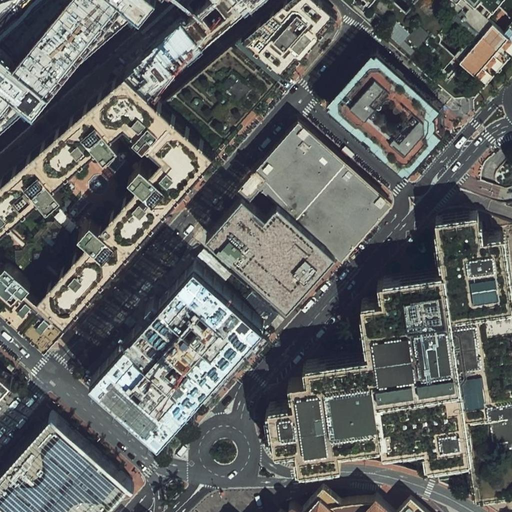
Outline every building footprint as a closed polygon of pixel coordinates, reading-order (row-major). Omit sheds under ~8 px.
[(63,0),(19,56),(0,39),(0,112),(20,88),(37,102),(121,0),(133,0),(144,9),(150,0),(63,0)] [(160,41),(136,61),(156,84),(253,0),(189,0),(181,7),(185,11),(156,36),(160,41)] [(281,0),(239,39),(280,78),(345,6),(337,0),(281,0)] [(391,28),(402,37),(411,25),(401,16),(391,28)] [(431,27),(420,17),(408,31),(419,40),(431,27)] [(239,39),(174,99),(225,143),(280,78),(239,39)] [(441,109),(372,49),(322,106),(404,177),(442,134),(441,109)] [(0,250),(70,317),(225,143),(174,99),(156,84),(136,61),(0,178),(0,250)] [(338,250),(345,256),(394,199),(299,117),(237,184),(244,190),(251,196),(262,183),(279,198),(338,250)] [(251,196),(244,190),(207,233),(289,305),(308,284),(338,250),(279,198),(267,211),(251,196)] [(285,382),(287,400),(270,402),(276,458),(382,446),(383,457),(428,452),(431,470),(471,466),(475,501),(511,496),(511,279),(506,229),(481,232),(479,214),(439,218),(445,273),(382,280),(385,303),(361,306),(367,355),(306,362),(308,380),(285,382)] [(70,317),(0,250),(0,295),(50,338),(70,317)] [(266,326),(200,265),(97,377),(163,437),(266,326)] [(0,391),(15,375),(0,362),(0,391)] [(104,511),(136,477),(62,411),(0,481),(34,511),(104,511)] [(434,511),(412,490),(398,504),(379,487),(340,493),(322,478),(293,511),(290,511),(281,505),(275,511),(434,511)] [(16,511),(0,497),(0,511),(16,511)]
